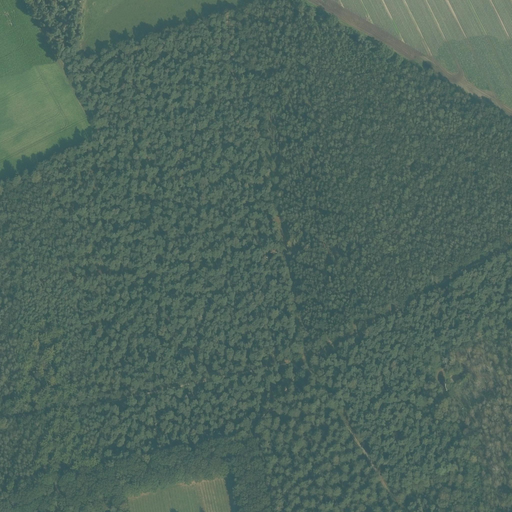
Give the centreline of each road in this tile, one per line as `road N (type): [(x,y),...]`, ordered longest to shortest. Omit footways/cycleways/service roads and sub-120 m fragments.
road 1 (track): [(307,357),(0,417)]
road 2 (track): [(511,244),(307,357)]
road 3 (track): [(307,357),(260,422),(272,511)]
road 4 (track): [(377,473),(307,357)]
road 5 (track): [(307,357),(280,231)]
